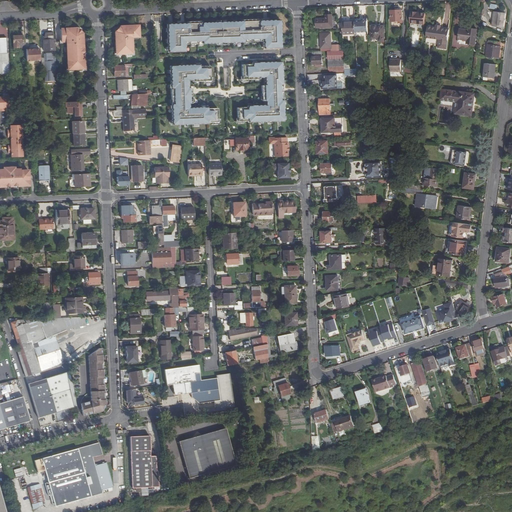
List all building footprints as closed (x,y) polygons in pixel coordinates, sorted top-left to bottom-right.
[(403,15),(402,15),(402,10),(391,11),(391,16),(391,21),(403,21),(403,15)] [(505,13),(495,11),(493,26),(503,27),(505,13)] [(418,14),(418,13),(417,12),(412,12),(411,23),(425,24),(426,14),(420,13),(420,14),(418,14)] [(332,14),(325,14),(325,17),(315,18),(316,28),(333,27),(332,14)] [(368,33),(368,19),(362,20),(356,21),(355,21),(355,33),(368,33)] [(282,48),(280,20),(167,24),(168,52),(185,51),(185,42),(190,41),(190,44),(260,41),(260,39),(264,39),(264,48),(282,48)] [(348,22),(343,22),(343,30),(343,35),(356,35),(355,33),(355,21),(348,21),(348,22)] [(384,24),(371,24),(371,36),(379,36),(379,39),(384,39),(384,24)] [(449,29),(441,28),(442,25),(436,24),(436,27),(428,26),(426,37),(439,39),(437,48),(446,49),(449,29)] [(139,38),(139,25),(121,26),(121,27),(120,27),(117,30),(117,31),(116,31),(116,36),(117,36),(117,38),(116,38),(116,54),(132,54),(132,38),(139,38)] [(468,44),(468,43),(475,44),(477,29),(470,28),(470,30),(461,29),(459,42),(465,43),(465,44),(468,44)] [(81,39),(82,39),(82,34),(81,34),(81,33),(78,30),(76,30),(76,29),(61,29),(61,42),(66,42),(67,60),(83,60),(83,43),(81,43),(81,39)] [(26,50),(25,38),(23,38),(23,36),(22,36),(22,33),(17,33),(17,36),(13,37),(14,48),(18,47),(18,51),(26,50)] [(43,38),(44,51),(55,51),(54,40),(52,40),(52,33),(45,33),(43,38)] [(320,34),(321,52),(328,51),(340,51),(339,45),(331,45),(331,33),(320,34)] [(0,63),(0,54),(7,54),(7,38),(0,38),(0,75),(10,75),(9,63),(0,63)] [(486,44),(485,57),(499,59),(500,46),(500,43),(487,41),(487,44),(486,44)] [(40,60),(39,47),(38,46),(31,46),(30,47),(29,48),(29,49),(29,50),(26,50),(26,61),(40,60)] [(340,51),(328,51),(329,59),(339,59),(339,63),(329,64),(329,70),(345,70),(344,51),(340,51)] [(49,58),(50,58),(50,61),(44,62),(45,82),(54,81),(54,76),(56,76),(55,54),(50,55),(49,55),(49,58)] [(322,56),(313,56),(313,65),(315,65),(315,66),(320,66),(320,64),(322,64),(322,56)] [(405,73),(405,60),(398,60),(398,59),(391,59),(391,72),(402,72),(402,74),(405,74),(405,73)] [(84,69),(83,60),(67,60),(67,70),(84,69)] [(248,122),(284,121),(282,62),(253,63),(253,64),(242,64),(243,80),(260,79),(260,78),(265,77),(265,86),(262,86),(263,101),(266,101),(266,105),(247,106),(247,108),(237,108),(238,122),(248,121),(248,122)] [(497,65),(486,63),(484,77),(495,78),(497,65)] [(128,65),(124,65),(124,66),(114,66),(115,77),(125,77),(124,67),(128,67),(128,65)] [(200,65),(171,66),(173,125),(208,124),(208,123),(218,122),(217,109),(207,109),(207,107),(189,108),(189,104),(192,104),(192,88),(188,88),(188,80),(193,80),(193,82),(211,81),(210,66),(200,66),(200,65)] [(338,83),(337,74),(325,74),(325,80),(324,80),(324,83),(322,83),(322,89),(343,89),(343,83),(338,83)] [(128,80),(117,80),(117,91),(128,90),(128,80)] [(475,94),(443,89),(442,99),(458,101),(457,113),(472,115),(475,94)] [(138,94),(133,95),(131,108),(140,108),(142,94),(138,94)] [(9,105),(9,98),(0,98),(0,112),(5,112),(5,109),(10,109),(10,105),(9,105)] [(319,100),(320,116),(331,115),(330,99),(319,100)] [(81,102),(66,102),(66,107),(68,107),(68,113),(75,113),(75,116),(81,116),(81,102)] [(448,108),(441,107),(439,122),(446,123),(448,108)] [(116,111),(113,111),(114,117),(122,117),(123,132),(133,131),(132,119),(146,118),(146,109),(125,110),(116,111)] [(343,118),(322,118),(323,132),(344,131),(343,118)] [(71,123),(72,135),(74,135),(83,134),(83,122),(71,123)] [(21,126),(10,126),(11,131),(8,131),(8,138),(11,138),(11,147),(8,147),(9,154),(12,154),(12,158),(23,158),(21,126)] [(84,146),(83,134),(74,135),(74,146),(84,146)] [(253,136),(248,136),(248,139),(235,139),(235,140),(230,140),(230,137),(223,137),(224,154),(231,154),(230,150),(236,150),(236,151),(248,150),(248,144),(254,144),(253,136)] [(287,148),(288,148),(288,143),(287,143),(287,138),(269,139),(270,144),(275,144),(275,157),(288,156),(287,151),(287,148)] [(140,150),(138,150),(138,155),(150,155),(150,140),(148,140),(139,141),(140,150)] [(328,141),(317,142),(317,153),(328,153),(328,141)] [(180,163),(182,147),(173,146),(171,162),(180,163)] [(90,149),(72,149),(72,155),(71,155),(72,171),(84,171),(83,155),(90,154),(90,149)] [(466,152),(453,150),(451,164),(464,166),(466,152)] [(366,162),(366,168),(368,168),(368,172),(366,172),(366,178),(381,177),(381,162),(366,162)] [(202,174),(202,164),(188,164),(188,176),(193,176),(193,175),(202,174)] [(209,175),(214,175),(214,174),(217,174),(217,175),(222,175),(221,164),(209,164),(209,175)] [(289,178),(288,173),(288,169),(288,164),(277,164),(278,179),(289,178)] [(332,164),(322,164),(322,173),(333,172),(332,164)] [(133,166),(132,166),(132,176),(143,176),(142,166),(140,166),(140,165),(133,165),(133,166)] [(39,166),(39,181),(41,181),(41,183),(48,182),(48,166),(39,166)] [(167,173),(169,173),(168,167),(154,167),(154,177),(156,177),(156,183),(168,183),(167,176),(167,173)] [(21,170),(15,170),(15,169),(4,169),(4,171),(0,170),(0,187),(10,187),(10,186),(13,186),(13,187),(29,186),(29,171),(21,171),(21,170)] [(429,177),(424,176),(421,176),(421,180),(423,180),(423,185),(437,186),(439,170),(430,169),(429,177)] [(130,176),(122,176),(122,170),(117,170),(117,186),(130,186),(130,176)] [(466,173),(464,188),(475,189),(476,175),(466,173)] [(90,174),(75,174),(75,187),(90,186),(90,174)] [(388,190),(398,190),(398,180),(379,179),(379,183),(389,183),(388,190)] [(337,187),(325,188),(326,200),(328,200),(328,202),(333,202),(333,199),(337,199),(337,187)] [(422,191),(406,189),(406,193),(418,195),(416,205),(424,206),(424,208),(436,209),(438,197),(424,195),(424,191),(422,191)] [(358,204),(377,203),(377,195),(358,195),(358,204)] [(283,215),(283,212),(295,212),(295,202),(278,202),(279,218),(283,218),(283,215)] [(234,217),(235,217),(241,217),(246,217),(245,203),(233,203),(234,217)] [(258,204),(253,204),(253,216),(272,215),(271,203),(266,203),(266,204),(258,205),(258,204)] [(175,204),(163,205),(164,225),(168,225),(168,218),(168,212),(175,212),(175,204)] [(149,225),(163,224),(162,207),(159,207),(159,205),(152,206),(152,218),(158,218),(158,220),(149,221),(149,225)] [(133,206),(121,206),(122,219),(124,219),(124,222),(136,222),(136,215),(133,215),(133,206)] [(472,208),(460,206),(458,218),(470,220),(472,208)] [(194,218),(193,207),(181,208),(182,218),(194,218)] [(94,209),(80,210),(81,221),(95,220),(94,209)] [(68,211),(56,211),(56,224),(69,223),(68,211)] [(334,212),(324,213),(324,222),(334,222),(334,212)] [(7,221),(3,222),(0,221),(0,240),(15,240),(14,221),(13,221),(12,218),(7,219),(7,221)] [(53,219),(39,220),(39,223),(39,230),(54,229),(53,219)] [(455,223),(453,223),(453,227),(450,226),(449,236),(453,237),(464,238),(467,239),(468,232),(469,233),(470,225),(455,223)] [(511,228),(504,228),(504,233),(506,233),(505,237),(504,237),(503,242),(511,243),(511,228)] [(374,229),(374,235),(375,235),(376,244),(386,243),(386,229),(374,229)] [(134,243),(133,230),(122,231),(122,244),(134,243)] [(293,242),(292,231),(282,231),(282,243),(293,242)] [(332,231),(321,232),(322,243),(332,243),(332,238),(334,238),(334,235),(332,235),(332,231)] [(78,243),(78,248),(96,247),(96,234),(82,234),(82,243),(78,243)] [(236,234),(223,234),(224,248),(236,248),(236,234)] [(75,252),(75,239),(69,239),(70,248),(67,248),(67,252),(75,252)] [(467,242),(449,239),(447,253),(465,255),(467,242)] [(175,247),(152,248),(153,268),(176,267),(175,247)] [(498,248),(496,261),(509,263),(511,250),(498,248)] [(186,249),(187,262),(199,262),(198,249),(186,249)] [(280,251),(281,262),(293,261),(293,251),(280,251)] [(121,265),(134,265),(135,254),(121,254),(121,265)] [(241,255),(227,255),(227,265),(242,264),(241,255)] [(331,266),(328,266),(328,270),(343,269),(342,255),(331,256),(331,266)] [(85,257),(74,257),(75,268),(85,268),(85,257)] [(18,258),(7,258),(8,271),(19,271),(18,258)] [(434,274),(439,275),(452,276),(454,261),(441,260),(440,266),(435,265),(434,274)] [(298,266),(287,267),(287,276),(298,275),(298,266)] [(509,266),(501,269),(502,272),(506,275),(511,273),(509,266)] [(137,272),(128,272),(128,286),(138,286),(137,272)] [(199,285),(198,272),(187,272),(187,285),(199,285)] [(99,273),(89,274),(89,277),(88,277),(88,279),(89,279),(89,282),(100,282),(99,273)] [(43,276),(43,274),(39,274),(40,286),(52,285),(52,279),(48,279),(48,275),(43,276)] [(327,285),(327,290),(339,290),(339,275),(327,276),(327,285)] [(408,279),(399,277),(397,286),(406,287),(408,279)] [(503,278),(501,278),(496,279),(497,287),(501,287),(504,287),(509,286),(509,279),(507,279),(507,278),(503,278)] [(260,287),(251,287),(252,308),(256,308),(256,303),(260,302),(260,287)] [(295,295),(295,287),(284,287),(285,304),(296,304),(295,295)] [(173,291),(145,292),(145,299),(170,298),(170,294),(173,294),(173,303),(170,304),(171,308),(178,308),(177,288),(172,288),(173,291)] [(178,289),(178,303),(179,308),(179,312),(187,312),(187,308),(183,308),(183,306),(186,306),(186,299),(189,298),(188,294),(183,294),(183,289),(178,289)] [(234,294),(224,294),(224,306),(235,305),(234,294)] [(504,294),(493,297),(495,304),(497,304),(498,306),(507,304),(504,294)] [(347,295),(334,296),(335,308),(348,307),(347,295)] [(80,303),(81,303),(81,298),(66,298),(67,314),(80,313),(80,303)] [(458,308),(455,309),(458,316),(460,315),(464,318),(471,306),(462,301),(458,308)] [(455,309),(454,304),(447,306),(448,310),(438,314),(441,323),(457,317),(455,309)] [(170,308),(166,308),(166,316),(165,316),(165,327),(176,326),(176,315),(174,315),(173,308),(170,308)] [(432,308),(424,310),(426,325),(435,324),(432,308)] [(193,330),(193,334),(205,333),(204,322),(204,315),(194,315),(194,312),(187,312),(187,316),(189,316),(190,330),(193,330)] [(295,320),(296,320),(296,312),(284,313),(285,325),(295,325),(295,320)] [(245,314),(241,314),(241,323),(246,323),(246,327),(253,327),(252,313),(245,314)] [(324,323),(338,318),(337,314),(323,319),(324,323)] [(140,315),(130,315),(131,334),(140,333),(140,315)] [(414,320),(413,317),(412,315),(401,318),(406,334),(425,327),(422,317),(414,320)] [(35,343),(51,336),(66,330),(84,326),(83,317),(62,318),(63,321),(53,325),(51,318),(23,320),(18,320),(11,323),(23,358),(20,359),(24,370),(27,369),(28,376),(30,375),(30,376),(33,375),(33,374),(42,372),(36,354),(33,355),(32,351),(27,352),(25,343),(32,340),(33,343),(35,343)] [(233,335),(234,340),(258,335),(256,329),(253,329),(242,331),(242,330),(236,331),(236,330),(232,330),(232,331),(229,331),(230,336),(233,335)] [(353,334),(347,336),(352,351),(360,349),(358,344),(361,343),(361,342),(365,340),(362,330),(353,333),(353,334)] [(389,332),(375,332),(375,337),(377,337),(377,340),(390,339),(389,332)] [(292,334),(278,336),(279,347),(279,350),(278,350),(278,352),(295,349),(292,334)] [(60,364),(51,336),(35,343),(33,343),(30,345),(32,351),(33,355),(36,354),(42,372),(53,369),(60,364)] [(203,336),(194,337),(194,350),(204,349),(203,336)] [(262,338),(252,340),(253,346),(263,344),(262,338)] [(27,352),(32,351),(30,345),(33,343),(32,340),(25,343),(27,352)] [(170,341),(161,341),(162,359),(171,359),(170,341)] [(481,342),(472,343),(475,353),(483,351),(481,342)] [(260,360),(268,358),(268,344),(253,347),(255,361),(260,360)] [(470,357),(466,345),(456,348),(460,360),(470,357)] [(99,346),(89,354),(92,400),(82,402),(83,415),(102,411),(105,406),(102,346),(99,346)] [(137,346),(127,346),(127,362),(138,362),(137,346)] [(331,346),(331,347),(326,347),(326,352),(328,352),(328,355),(341,355),(340,347),(336,347),(336,346),(331,346)] [(507,359),(507,358),(504,349),(504,348),(500,350),(501,353),(492,356),(494,363),(495,366),(508,362),(507,359)] [(235,351),(225,353),(226,357),(227,357),(227,360),(226,360),(228,366),(234,365),(237,364),(235,351)] [(450,351),(436,355),(441,368),(449,365),(450,367),(455,366),(450,351)] [(191,352),(181,354),(181,360),(193,358),(191,352)] [(434,357),(424,360),(428,372),(438,369),(434,357)] [(428,384),(420,361),(411,364),(419,387),(428,384)] [(399,377),(403,387),(414,383),(408,365),(399,368),(397,362),(393,364),(395,370),(396,369),(399,378),(399,377)] [(479,363),(470,366),(473,378),(482,376),(479,363)] [(217,378),(201,380),(199,365),(165,369),(167,385),(173,384),(174,391),(175,393),(175,394),(176,394),(177,394),(178,394),(178,393),(182,392),(182,394),(192,393),(192,397),(200,403),(215,401),(216,407),(221,406),(222,408),(235,407),(230,373),(217,375),(217,378)] [(143,377),(142,370),(131,372),(132,377),(132,378),(133,381),(132,381),(133,386),(144,384),(143,377)] [(28,383),(38,417),(56,412),(73,406),(63,373),(28,383)] [(377,380),(377,379),(372,381),(376,393),(394,387),(394,386),(396,385),(396,384),(391,386),(388,377),(386,377),(386,376),(380,378),(380,379),(377,380)] [(286,380),(277,382),(281,397),(290,394),(286,380)] [(342,388),(332,391),(334,399),(344,396),(342,388)] [(129,403),(131,404),(133,405),(144,403),(143,395),(137,396),(138,399),(134,399),(133,398),(133,389),(127,390),(127,402),(129,403)] [(369,398),(367,390),(357,393),(360,401),(369,398)] [(0,428),(30,420),(23,396),(0,402),(0,428)] [(330,419),(327,410),(315,414),(318,422),(330,419)] [(350,416),(336,421),(339,431),(344,429),(354,426),(350,416)] [(336,421),(331,422),(334,432),(339,431),(336,421)] [(373,425),(375,434),(384,431),(382,423),(373,425)] [(197,437),(179,441),(189,478),(236,465),(226,428),(200,435),(197,437)] [(137,488),(147,487),(159,487),(158,471),(157,471),(156,455),(151,456),(150,439),(141,439),(141,440),(138,440),(138,436),(130,436),(132,488),(137,488)] [(100,443),(35,460),(38,472),(46,470),(55,505),(103,492),(102,491),(114,488),(108,464),(96,467),(94,457),(104,455),(100,443)] [(39,482),(27,485),(33,507),(42,505),(41,501),(43,501),(39,482)]
